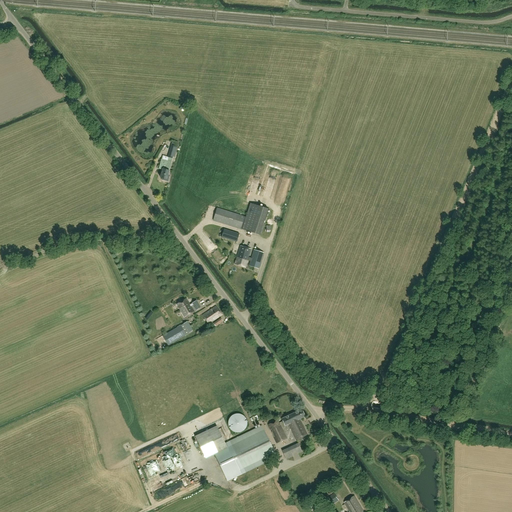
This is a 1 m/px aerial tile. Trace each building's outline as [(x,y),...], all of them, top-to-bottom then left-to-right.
[(168,157),(172,159),(173,156),(175,157),(176,152),(169,150),(167,157),(168,157)] [(170,175),(168,175),(171,162),(172,159),(168,157),(167,161),(161,159),(159,168),(162,169),(160,177),(162,178),(162,180),(168,181),(170,175)] [(274,191),(269,189),(265,200),(271,202),(274,191)] [(246,217),(216,208),(213,220),(259,234),(267,208),(250,203),(246,217)] [(224,229),(221,237),(237,242),(239,233),(224,229)] [(207,250),(218,265),(223,261),(212,246),(207,250)] [(251,258),(248,257),(251,249),(240,246),(235,264),(245,267),(247,260),(250,261),(249,266),(259,269),(264,253),(254,250),(251,258)] [(184,317),(194,311),(186,298),(177,304),(184,317)] [(196,310),(201,307),(196,300),(192,303),(196,310)] [(209,324),(222,315),(216,306),(202,315),(209,324)] [(187,321),(180,325),(163,336),(168,345),(186,335),(192,331),(187,321)] [(288,424),(300,419),(306,416),(302,409),(281,419),(285,426),(288,424)] [(228,420),(228,423),(228,425),(229,427),(231,430),(233,431),(235,432),(237,432),(240,432),(242,431),(244,430),(246,428),(247,425),(247,423),(246,420),(245,418),(244,416),(241,414),(239,414),(236,414),(234,414),(231,416),(230,418),(228,420)] [(307,434),(300,419),(288,424),(296,440),(307,434)] [(286,439),(277,420),(267,426),(277,444),(286,439)] [(217,426),(195,436),(205,458),(216,453),(227,448),(225,444),(217,426)] [(227,448),(216,453),(229,480),(277,457),(275,452),(262,426),(230,441),(225,444),(227,448)] [(295,459),(300,457),(295,445),(280,451),(284,459),(293,455),(295,459)] [(340,484),(353,477),(350,472),(338,480),(340,484)] [(170,495),(185,488),(182,482),(168,490),(170,495)] [(334,494),(324,500),(328,507),(339,501),(334,494)] [(363,511),(364,511),(354,496),(344,502),(350,511),(349,511),(363,511)]
